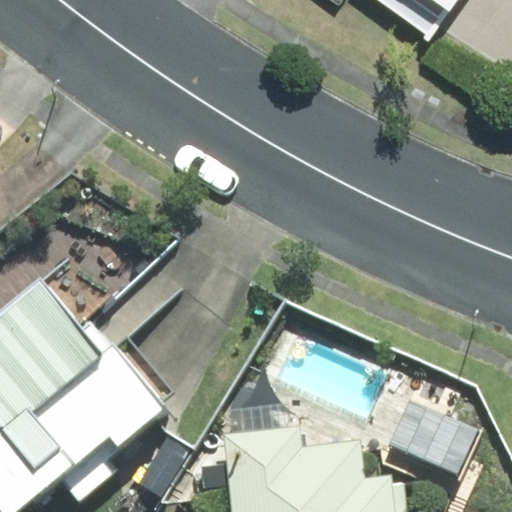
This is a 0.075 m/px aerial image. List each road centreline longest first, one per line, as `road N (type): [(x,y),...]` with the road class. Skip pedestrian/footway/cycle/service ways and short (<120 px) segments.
road 1 (residential): [(64,0),(170,77),(511,254)]
road 2 (unknown): [(0,197),(74,125),(119,40)]
